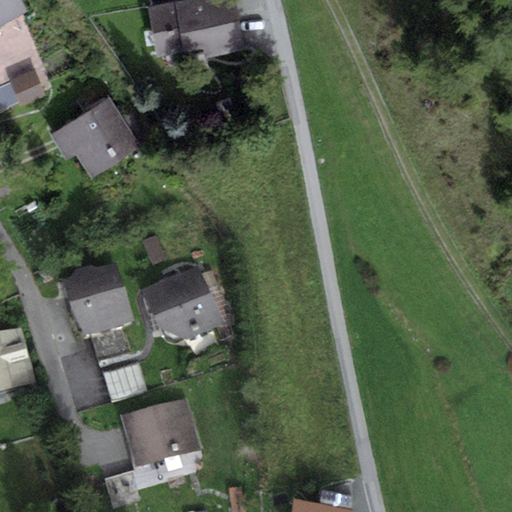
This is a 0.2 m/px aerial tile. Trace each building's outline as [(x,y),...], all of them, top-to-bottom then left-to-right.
[(0,0),(0,109),(52,87),(20,14),(26,12),(20,0),(0,0)] [(157,57),(182,52),(184,61),(246,48),(235,0),(174,0),(147,6),(157,57)] [(65,159),(76,152),(92,178),(140,147),(107,96),(49,134),(65,159)] [(73,288),(62,291),(70,317),(84,343),(133,326),(116,270),(98,277),(90,274),(75,279),(73,288)] [(197,273),(140,300),(159,339),(184,348),(224,329),(197,273)] [(20,333),(0,338),(0,398),(36,388),(20,333)] [(187,404),(121,424),(136,474),(202,455),(187,404)] [(319,511),(311,511),(293,510),(292,511),(350,511),(352,500),(322,496),(319,511)]
